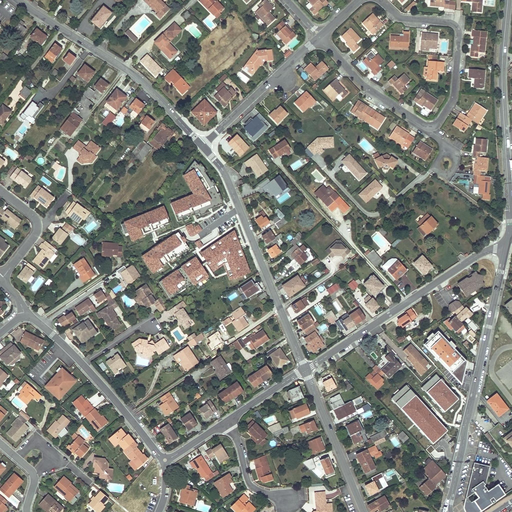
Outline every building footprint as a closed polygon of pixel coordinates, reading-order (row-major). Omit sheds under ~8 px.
[(142,0),(157,13),(156,15),(160,19),(169,9),(159,0),(142,0)] [(199,0),(199,1),(213,16),(213,15),(217,12),(219,13),(224,9),(216,0),(199,0)] [(268,1),(267,2),(264,0),(259,4),(261,7),(255,12),(268,26),(275,20),(271,15),(270,17),(267,14),(274,8),(268,1)] [(325,0),(319,0),(307,0),(310,3),(306,6),(314,15),(321,9),(320,8),(324,5),(325,6),(329,3),(325,0)] [(439,6),(442,6),(445,6),(445,9),(449,9),(449,0),(435,0),(436,1),(430,1),(430,6),(439,7),(439,6)] [(481,12),(482,0),(461,0),(461,1),(475,2),(474,4),(473,3),(472,11),(481,12)] [(413,1),(405,9),(408,12),(416,4),(413,1)] [(108,10),(105,8),(103,6),(91,21),(99,28),(105,21),(112,13),(111,13),(112,11),(109,8),(108,10)] [(186,12),(184,13),(182,16),(187,20),(191,17),(186,12)] [(384,25),(380,22),(378,21),(379,21),(373,14),(363,23),(368,29),(369,28),(374,34),(384,25)] [(18,39),(22,34),(26,29),(22,26),(25,24),(21,21),(10,33),(18,39)] [(289,28),(286,25),(282,21),(275,27),(279,31),(277,33),(282,38),(281,39),(286,45),(296,36),(290,30),(289,31),(288,29),(289,28)] [(163,52),(170,58),(176,52),(167,43),(176,34),(174,32),(178,28),(174,23),(155,43),(161,49),(162,49),(164,51),(163,52)] [(351,48),(353,50),(355,52),(359,48),(356,44),(361,39),(351,28),(342,36),(350,44),(349,45),(352,47),(351,48)] [(40,45),(46,37),(37,30),(31,37),(40,45)] [(472,52),(471,52),(471,57),(478,57),(478,52),(485,53),(486,38),(487,38),(487,31),(472,30),(472,37),(475,37),(473,48),(472,48),(472,52)] [(138,40),(128,31),(126,33),(136,43),(138,40)] [(391,36),(391,41),(391,46),(399,46),(399,48),(408,48),(409,32),(404,32),(404,38),(400,38),(400,37),(391,36)] [(423,33),(422,39),(422,46),(429,46),(429,48),(437,49),(438,35),(429,34),(429,35),(427,35),(427,33),(423,33)] [(55,44),(45,57),(51,63),(62,50),(55,44)] [(272,60),(271,55),(271,50),(257,51),(257,53),(256,55),(254,54),(250,59),(245,65),(254,72),(258,67),(259,64),(258,63),(259,62),(261,63),(261,62),(272,60)] [(4,62),(8,57),(3,53),(0,56),(0,59),(2,61),(4,62)] [(71,66),(76,59),(69,53),(64,60),(71,66)] [(370,67),(374,71),(372,72),(375,75),(381,70),(378,66),(384,61),(378,54),(371,61),(368,57),(363,61),(370,68),(370,67)] [(148,55),(140,62),(155,78),(163,70),(148,55)] [(392,61),(387,65),(391,69),(395,65),(392,61)] [(427,75),(427,79),(436,80),(436,73),(435,73),(435,71),(444,72),(445,63),(429,61),(428,68),(428,72),(425,71),(424,75),(427,75)] [(316,70),(313,66),(310,63),(304,69),(314,81),(328,68),(322,62),(316,67),(318,68),(316,70)] [(243,68),(252,74),(254,72),(245,65),(243,68)] [(87,82),(94,73),(84,66),(78,75),(87,82)] [(169,83),(169,82),(170,82),(181,94),(189,86),(172,68),(163,77),(169,83)] [(477,81),(476,81),(475,88),(484,89),(486,71),(470,69),(469,78),(477,79),(477,81)] [(227,76),(225,74),(218,80),(221,82),(227,76)] [(397,87),(396,88),(402,94),(406,91),(403,87),(410,81),(404,74),(397,80),(394,76),(388,81),(391,85),(393,83),(397,87)] [(338,82),(335,79),(323,90),(332,100),(336,96),(339,100),(343,97),(347,93),(341,87),(340,87),(336,84),(338,82)] [(95,91),(100,95),(102,93),(102,94),(109,86),(101,80),(95,88),(97,89),(95,91)] [(132,81),(129,85),(135,90),(139,86),(132,81)] [(224,88),(225,87),(226,86),(223,83),(215,90),(218,93),(214,97),(223,107),(228,102),(226,100),(235,92),(231,87),(229,89),(227,91),(224,88)] [(20,93),(23,96),(26,98),(31,91),(26,87),(20,93)] [(82,95),(82,96),(88,100),(94,92),(88,87),(82,95)] [(107,103),(116,110),(126,97),(117,90),(107,103)] [(422,105),(423,104),(431,109),(437,100),(421,90),(414,101),(418,104),(419,103),(422,105)] [(299,101),(298,100),(294,103),(303,112),(308,106),(315,100),(306,92),(300,98),(301,99),(299,101)] [(88,100),(82,96),(78,102),(88,110),(93,104),(88,100)] [(130,107),(134,110),(131,114),(135,117),(144,105),(132,96),(127,103),(131,106),(130,107)] [(37,103),(33,100),(29,106),(28,106),(20,116),(24,120),(29,114),(34,118),(44,105),(40,102),(37,106),(35,105),(37,103)] [(364,119),(371,108),(367,106),(367,107),(365,106),(365,105),(358,100),(350,111),(356,116),(357,114),(364,119)] [(215,114),(203,101),(202,102),(206,106),(204,108),(207,111),(207,110),(208,110),(209,110),(210,111),(211,111),(214,115),(215,114)] [(207,111),(204,108),(206,106),(202,102),(194,110),(198,114),(197,115),(203,122),(204,121),(206,122),(214,115),(211,111),(210,111),(209,110),(208,110),(207,110),(207,111)] [(461,113),(460,115),(458,116),(460,117),(459,119),(458,118),(453,125),(464,132),(468,126),(467,125),(471,119),(477,123),(482,117),(483,117),(487,110),(475,103),(470,111),(471,112),(470,113),(469,112),(466,116),(461,113)] [(0,123),(1,124),(3,122),(5,119),(10,112),(3,106),(0,109),(0,123)] [(275,109),(272,112),(269,115),(277,124),(287,114),(280,106),(276,110),(275,109)] [(116,117),(112,122),(114,124),(122,115),(124,116),(128,111),(124,107),(116,117)] [(375,111),(371,108),(364,119),(371,124),(370,125),(377,129),(384,118),(376,112),(376,113),(374,112),(375,111)] [(191,113),(203,125),(206,122),(204,121),(203,122),(197,115),(198,114),(194,110),(191,113)] [(111,124),(112,122),(116,117),(111,113),(102,123),(108,127),(109,126),(111,124)] [(70,136),(74,130),(79,125),(78,124),(81,121),(73,114),(61,129),(70,136)] [(139,126),(143,129),(147,132),(154,122),(146,117),(146,118),(143,115),(140,119),(143,121),(139,126)] [(252,137),(265,124),(261,121),(256,116),(253,120),(251,118),(245,124),(246,126),(244,128),(252,137)] [(167,139),(168,139),(171,135),(170,135),(172,132),(168,129),(167,130),(163,127),(164,126),(162,123),(157,129),(160,131),(150,143),(160,151),(163,146),(162,145),(167,139)] [(403,130),(396,126),(389,137),(395,141),(396,140),(402,144),(403,142),(408,146),(414,138),(408,135),(409,134),(405,131),(404,132),(403,131),(403,130)] [(240,156),(248,148),(236,135),(228,143),(240,156)] [(317,138),(307,147),(308,148),(313,154),(317,152),(320,148),(320,147),(323,147),(323,148),(333,147),(332,137),(317,138)] [(478,175),(478,177),(478,179),(475,178),(474,184),(476,184),(479,185),(478,193),(483,194),(482,199),(489,200),(490,194),(489,194),(490,176),(480,175),(481,171),(487,171),(488,158),(480,157),(480,152),(486,153),(488,140),(477,139),(476,147),(475,147),(475,152),(473,151),(473,156),(478,157),(477,166),(476,166),(475,170),(474,170),(474,175),(478,175)] [(284,140),(268,151),(274,158),(278,155),(278,156),(286,152),(288,150),(290,149),(284,140)] [(419,140),(416,146),(413,151),(419,155),(418,156),(424,160),(432,149),(424,144),(424,145),(422,144),(423,143),(419,140)] [(456,140),(453,145),(461,150),(464,144),(456,140)] [(92,162),(96,157),(95,156),(100,148),(91,141),(86,147),(78,141),(72,148),(78,153),(80,152),(81,155),(79,157),(76,160),(81,164),(82,163),(83,160),(89,160),(91,161),(92,162)] [(142,141),(132,153),(135,155),(136,156),(146,144),(142,141)] [(137,158),(140,161),(151,148),(146,144),(136,156),(135,157),(137,158)] [(313,154),(308,148),(305,151),(310,157),(313,154)] [(387,169),(388,168),(389,166),(391,168),(397,161),(390,156),(388,160),(383,159),(382,156),(380,157),(377,153),(372,155),(375,160),(379,168),(382,166),(383,169),(387,169)] [(256,155),(244,163),(248,168),(250,166),(257,177),(267,170),(256,155)] [(366,173),(349,155),(341,161),(349,170),(350,169),(351,170),(350,171),(359,180),(366,173)] [(128,167),(129,168),(137,158),(135,157),(131,163),(128,167)] [(198,165),(194,161),(185,173),(185,174),(187,178),(185,179),(189,186),(191,185),(193,189),(191,190),(193,195),(195,194),(195,197),(189,199),(188,197),(181,200),(182,201),(178,202),(178,201),(170,204),(177,219),(181,217),(182,218),(187,216),(188,218),(198,214),(209,209),(223,204),(221,199),(219,199),(217,193),(210,181),(207,176),(204,173),(198,165)] [(200,164),(198,165),(204,173),(206,171),(200,164)] [(32,180),(17,168),(10,177),(14,181),(15,180),(20,184),(26,188),(32,180)] [(268,179),(259,185),(261,188),(262,187),(269,197),(274,193),(276,196),(283,191),(281,188),(286,184),(279,175),(270,181),(268,179)] [(212,180),(210,181),(217,193),(219,199),(221,199),(219,193),(212,180)] [(382,188),(375,180),(358,195),(365,203),(382,188)] [(38,186),(30,196),(33,199),(34,197),(47,207),(53,198),(38,186)] [(334,192),(332,193),(331,194),(329,191),(327,192),(326,191),(326,190),(325,189),(322,186),(314,193),(328,207),(333,202),(336,205),(341,201),(334,192)] [(76,206),(72,203),(66,211),(73,216),(72,218),(78,223),(81,219),(83,221),(86,217),(81,213),(84,210),(77,205),(76,206)] [(100,213),(104,209),(100,205),(96,210),(100,213)] [(169,220),(163,207),(156,210),(157,211),(152,213),(151,212),(141,216),(141,218),(133,221),(132,219),(124,222),(125,223),(121,224),(124,234),(128,232),(130,237),(135,236),(135,237),(144,233),(145,235),(160,229),(159,226),(164,224),(163,222),(169,220)] [(5,212),(1,208),(0,209),(0,218),(15,230),(21,221),(7,210),(5,212)] [(284,215),(277,208),(273,211),(276,214),(280,219),(284,215)] [(428,213),(417,223),(420,226),(430,217),(430,216),(428,213)] [(271,218),(274,223),(280,219),(276,214),(273,216),(271,218)] [(261,216),(258,218),(255,220),(261,228),(269,222),(265,217),(263,219),(261,216)] [(423,235),(425,234),(426,232),(427,233),(437,224),(430,216),(430,217),(420,226),(417,228),(423,235)] [(280,219),(274,223),(278,228),(284,223),(280,219)] [(170,223),(169,220),(163,222),(164,224),(159,226),(160,229),(163,228),(164,227),(164,226),(165,225),(170,223)] [(202,227),(198,222),(193,225),(191,221),(186,224),(189,232),(192,234),(197,230),(202,227)] [(60,245),(73,228),(66,223),(61,230),(59,229),(51,239),(60,245)] [(383,237),(387,233),(382,228),(378,231),(383,237)] [(273,242),(276,240),(278,239),(276,236),(274,238),(270,231),(262,237),(264,241),(266,239),(266,241),(267,242),(271,240),(273,242)] [(181,238),(178,232),(174,235),(175,237),(170,240),(169,238),(167,239),(165,241),(166,242),(162,244),(160,242),(155,246),(156,248),(152,251),(152,249),(151,250),(141,256),(152,272),(156,270),(160,267),(171,260),(171,258),(178,254),(178,255),(185,251),(184,250),(187,247),(184,242),(185,241),(183,237),(181,238)] [(249,273),(233,232),(220,241),(221,243),(218,245),(216,243),(213,245),(215,247),(208,251),(207,249),(201,253),(213,271),(216,269),(215,267),(224,261),(227,268),(225,269),(227,275),(229,274),(231,279),(233,278),(234,279),(245,275),(244,274),(249,273)] [(6,241),(0,236),(0,256),(1,257),(9,246),(5,243),(6,241)] [(293,245),(295,243),(299,239),(296,236),(291,241),(293,245)] [(391,245),(391,246),(392,246),(402,238),(400,236),(391,245)] [(199,240),(194,243),(198,249),(203,246),(199,240)] [(276,240),(273,242),(270,244),(272,247),(269,249),(271,253),(269,254),(272,257),(280,251),(275,245),(278,243),(276,240)] [(335,244),(327,252),(331,257),(335,254),(340,254),(343,257),(349,251),(339,241),(336,240),(334,242),(335,244)] [(53,248),(45,241),(42,244),(41,243),(38,247),(41,250),(32,261),(42,269),(51,257),(49,255),(52,251),(51,251),(53,248)] [(118,244),(103,243),(102,254),(113,255),(117,255),(117,257),(121,257),(122,247),(118,247),(118,244)] [(296,256),(302,252),(306,248),(303,245),(299,248),(298,247),(295,243),(293,245),(291,247),(290,249),(296,256)] [(294,258),(286,264),(291,271),(300,265),(307,258),(309,256),(306,253),(304,255),(302,252),(296,256),(294,258)] [(381,260),(378,256),(374,252),(372,255),(369,252),(366,255),(375,266),(381,260)] [(429,270),(428,270),(428,269),(431,266),(422,256),(413,263),(424,275),(429,270)] [(95,275),(83,258),(74,263),(81,274),(80,275),(78,276),(82,283),(95,275)] [(208,277),(195,258),(191,261),(192,263),(186,267),(184,265),(173,273),(174,274),(170,277),(169,275),(159,282),(169,298),(173,296),(178,293),(184,288),(190,284),(191,284),(192,285),(196,283),(196,282),(199,280),(200,282),(201,281),(207,277),(208,277)] [(389,260),(388,261),(382,265),(385,268),(387,266),(387,265),(388,263),(390,262),(392,261),(395,260),(397,260),(396,258),(394,258),(393,258),(392,259),(391,259),(389,260)] [(387,266),(385,268),(395,279),(406,269),(397,260),(395,260),(392,261),(390,262),(388,263),(387,265),(387,266)] [(215,267),(216,269),(223,264),(225,269),(227,268),(224,261),(215,267)] [(122,272),(131,265),(129,262),(119,268),(122,272)] [(32,271),(34,268),(27,263),(17,277),(25,283),(33,272),(32,271)] [(81,274),(74,263),(73,265),(80,275),(81,274)] [(120,273),(128,284),(140,275),(133,264),(131,265),(122,272),(120,273)] [(460,282),(459,286),(466,296),(482,286),(482,282),(483,276),(477,275),(475,272),(460,282)] [(373,295),(378,291),(383,286),(373,275),(363,284),(373,295)] [(283,286),(289,295),(303,286),(302,284),(301,282),(305,279),(302,276),(298,278),(297,276),(283,286)] [(256,285),(255,285),(255,286),(251,280),(240,288),(246,298),(259,290),(256,285)] [(352,290),(355,288),(358,285),(353,280),(347,285),(352,290)] [(333,292),(341,287),(339,283),(327,291),(330,295),(330,294),(333,292)] [(145,284),(135,291),(137,296),(136,297),(140,302),(142,301),(144,305),(146,308),(150,305),(149,304),(152,302),(152,303),(153,303),(155,302),(150,294),(152,294),(145,284)] [(341,287),(333,292),(336,297),(339,295),(338,293),(343,290),(341,287)] [(103,293),(102,291),(101,289),(94,294),(99,302),(105,297),(108,301),(112,299),(107,291),(103,293)] [(140,302),(136,297),(134,297),(138,303),(141,307),(144,305),(142,301),(140,302)] [(156,307),(164,302),(161,297),(155,302),(153,303),(156,307)] [(302,299),(293,305),(295,308),(294,309),(296,312),(308,304),(305,300),(306,299),(305,297),(302,299)] [(88,298),(82,302),(75,307),(80,314),(90,308),(92,312),(96,309),(88,298)] [(112,310),(118,305),(113,298),(112,299),(108,301),(107,302),(109,306),(96,314),(99,319),(102,317),(109,327),(111,326),(113,326),(115,329),(120,326),(117,321),(117,320),(116,317),(117,317),(112,310)] [(372,312),(375,309),(378,306),(372,298),(365,305),(372,312)] [(175,314),(185,330),(191,326),(188,322),(191,320),(183,309),(187,306),(183,301),(173,308),(177,313),(175,314)] [(448,309),(451,313),(462,306),(459,302),(455,301),(449,305),(448,309)] [(156,307),(160,312),(167,307),(164,302),(156,307)] [(464,309),(462,306),(451,313),(455,317),(455,318),(464,309)] [(41,307),(36,310),(40,316),(45,313),(41,307)] [(168,311),(172,316),(175,314),(177,313),(173,308),(168,311)] [(233,323),(236,327),(238,330),(247,324),(243,317),(245,316),(239,308),(231,313),(236,321),(233,323)] [(455,318),(460,322),(466,316),(468,318),(472,314),(465,308),(464,309),(455,318)] [(349,316),(354,325),(364,318),(360,313),(358,309),(355,311),(349,316)] [(398,320),(399,322),(397,323),(399,326),(401,325),(402,327),(411,321),(410,320),(416,317),(411,309),(405,313),(406,315),(398,320)] [(71,311),(68,314),(65,316),(64,315),(58,319),(62,326),(75,317),(71,311)] [(306,333),(314,327),(315,327),(312,323),(313,323),(307,314),(296,321),(302,330),(303,330),(305,333),(306,333)] [(348,314),(335,322),(340,330),(345,326),(347,328),(350,326),(351,327),(354,325),(349,316),(348,314)] [(460,322),(455,318),(455,317),(451,321),(448,323),(453,327),(458,333),(461,330),(464,327),(460,322)] [(451,321),(449,319),(443,323),(450,330),(453,327),(448,323),(451,321)] [(80,325),(78,321),(69,328),(71,331),(73,330),(76,335),(77,335),(78,337),(79,339),(80,340),(89,334),(91,337),(96,333),(89,323),(85,327),(83,323),(80,325)] [(317,332),(314,327),(306,333),(308,336),(304,339),(309,346),(307,347),(308,350),(311,348),(313,352),(323,345),(321,342),(323,340),(322,339),(321,338),(319,339),(315,333),(317,332)] [(236,341),(232,343),(237,352),(242,348),(245,346),(244,344),(251,340),(256,348),(268,339),(262,330),(253,336),(252,334),(242,341),(240,337),(236,341)] [(20,342),(35,349),(36,347),(40,348),(43,340),(25,331),(20,342)] [(466,361),(437,331),(423,343),(458,380),(460,381),(461,380),(466,361)] [(89,334),(80,340),(82,343),(91,337),(89,334)] [(195,337),(193,339),(196,343),(201,340),(198,335),(195,337)] [(140,340),(132,345),(137,352),(142,352),(142,353),(143,355),(146,356),(148,354),(149,351),(153,352),(156,349),(159,354),(169,347),(163,339),(155,345),(153,346),(147,345),(147,343),(147,341),(140,340)] [(189,342),(187,343),(190,347),(196,343),(193,339),(189,342)] [(471,347),(466,341),(463,343),(469,350),(471,347)] [(8,346),(4,349),(15,360),(18,358),(18,355),(20,353),(12,344),(9,347),(8,346)] [(384,373),(388,378),(402,366),(393,357),(396,354),(387,345),(384,348),(389,353),(385,358),(389,362),(381,370),(384,373)] [(410,345),(404,351),(409,356),(407,358),(414,366),(413,367),(420,375),(426,370),(423,367),(427,363),(410,345)] [(278,367),(282,364),(286,361),(282,355),(283,355),(279,349),(277,350),(275,346),(265,353),(267,357),(270,355),(278,367)] [(197,362),(187,347),(173,356),(176,360),(179,357),(181,361),(187,369),(197,362)] [(15,360),(4,349),(1,351),(2,353),(0,354),(0,357),(6,365),(8,363),(12,363),(15,360)] [(119,353),(107,361),(115,373),(118,371),(118,368),(121,366),(122,368),(127,365),(119,353)] [(220,355),(211,362),(217,370),(223,378),(231,372),(220,355)] [(384,373),(381,370),(376,365),(372,369),(374,370),(377,374),(373,377),(370,374),(365,378),(373,386),(373,385),(376,382),(380,387),(383,383),(381,382),(383,380),(380,377),(384,373)] [(257,372),(263,381),(269,377),(268,376),(271,373),(267,366),(257,372)] [(0,384),(3,382),(8,376),(0,367),(0,384)] [(56,375),(46,387),(57,397),(63,391),(65,393),(75,382),(69,376),(70,375),(62,368),(56,375)] [(257,385),(263,381),(257,372),(248,379),(253,386),(256,383),(256,384),(257,385)] [(454,395),(435,374),(421,387),(443,411),(456,399),(453,396),(454,395)] [(324,387),(327,392),(336,387),(329,375),(322,379),(325,386),(324,387)] [(42,395),(25,381),(17,390),(21,393),(18,397),(23,402),(27,398),(29,401),(32,398),(33,396),(35,398),(38,400),(42,395)] [(228,389),(233,397),(239,394),(238,392),(242,389),(238,383),(228,389)] [(406,385),(391,398),(432,443),(446,430),(406,385)] [(303,397),(301,392),(299,387),(289,390),(291,396),(293,401),(303,397)] [(228,401),(233,397),(228,389),(219,395),(223,402),(227,400),(228,401)] [(179,406),(169,391),(160,397),(163,401),(164,400),(165,402),(164,403),(160,406),(166,415),(179,406)] [(498,416),(508,409),(496,394),(487,401),(498,416)] [(85,417),(85,416),(94,409),(92,405),(90,407),(86,401),(82,395),(73,402),(85,417)] [(331,405),(333,410),(344,404),(339,395),(330,399),(333,404),(331,405)] [(203,406),(199,409),(204,417),(216,410),(210,401),(203,406)] [(344,404),(333,410),(338,420),(354,412),(351,406),(350,406),(348,402),(344,404)] [(306,404),(287,411),(290,419),(296,417),(296,418),(310,413),(306,404)] [(94,409),(85,416),(97,431),(105,424),(99,417),(100,416),(94,409)] [(216,410),(204,417),(205,419),(217,411),(216,410)] [(189,413),(179,420),(185,429),(191,425),(192,427),(196,424),(189,413)] [(13,426),(7,433),(16,441),(29,426),(25,423),(27,420),(22,415),(20,414),(17,417),(19,419),(13,426)] [(59,420),(60,421),(58,422),(56,421),(47,431),(55,438),(58,435),(63,430),(70,421),(63,415),(59,420)] [(108,422),(102,415),(100,416),(99,417),(105,424),(108,422)] [(11,424),(13,426),(19,419),(17,417),(11,424)] [(301,431),(306,429),(308,433),(317,429),(313,420),(299,426),(301,431)] [(254,435),(252,436),(251,438),(255,441),(257,439),(260,442),(264,438),(267,435),(252,421),(246,428),(254,435)] [(350,436),(363,430),(359,421),(346,427),(350,436)] [(178,438),(168,424),(160,430),(169,444),(178,438)] [(283,428),(280,429),(272,432),(275,436),(285,432),(284,430),(283,428)] [(364,429),(363,430),(350,436),(354,444),(360,441),(361,443),(366,442),(368,441),(365,435),(367,434),(364,429)] [(124,450),(133,442),(128,435),(125,437),(123,434),(124,433),(121,430),(110,438),(116,445),(118,443),(124,450)] [(403,443),(408,438),(402,431),(397,436),(403,443)] [(370,439),(372,443),(385,437),(383,432),(370,438),(370,439)] [(84,442),(81,439),(79,436),(70,445),(76,450),(75,451),(81,457),(88,449),(82,444),(84,442)] [(312,454),(322,450),(322,448),(323,447),(320,438),(308,442),(312,454)] [(137,446),(133,442),(124,450),(123,450),(131,460),(137,467),(147,459),(143,454),(142,455),(136,447),(136,446),(137,446)] [(219,460),(223,458),(228,455),(220,443),(212,449),(211,448),(205,452),(210,458),(215,455),(219,460)] [(445,452),(437,452),(431,445),(426,450),(435,460),(445,459),(445,452)] [(374,446),(356,455),(361,465),(371,460),(369,457),(374,455),(376,458),(381,455),(380,452),(378,453),(374,446)] [(388,452),(384,456),(388,460),(392,455),(388,452)] [(194,464),(194,466),(194,467),(196,467),(203,477),(204,476),(206,478),(207,477),(209,479),(214,476),(211,472),(200,455),(192,461),(194,464)] [(261,457),(254,460),(256,464),(263,461),(262,458),(265,457),(265,455),(261,457)] [(100,478),(104,479),(109,479),(111,479),(112,471),(111,469),(108,469),(108,464),(104,458),(94,457),(93,465),(95,467),(94,470),(96,472),(100,473),(100,478)] [(262,481),(263,481),(264,482),(265,482),(268,481),(272,479),(271,474),(270,474),(268,475),(267,470),(265,465),(264,466),(263,462),(267,461),(265,457),(262,458),(263,461),(256,464),(257,468),(256,469),(258,477),(259,477),(260,478),(261,478),(261,479),(262,480),(262,481)] [(329,474),(334,472),(329,459),(328,459),(327,457),(320,460),(327,477),(330,476),(329,474)] [(128,462),(134,469),(137,467),(131,460),(128,462)] [(367,476),(377,471),(371,460),(361,465),(367,476)] [(432,461),(422,471),(435,485),(445,475),(432,461)] [(465,499),(475,492),(478,497),(467,505),(466,506),(469,510),(470,509),(472,511),(477,511),(480,510),(481,511),(492,503),(492,504),(496,501),(505,494),(498,484),(488,491),(485,487),(484,485),(485,485),(490,467),(474,463),(473,467),(472,471),(465,499)] [(224,496),(229,493),(234,490),(229,483),(233,481),(231,477),(232,477),(230,472),(214,482),(217,486),(218,486),(224,496)] [(22,481),(14,474),(0,490),(8,497),(22,481)] [(76,493),(68,486),(70,484),(70,483),(63,477),(54,487),(63,495),(70,501),(72,503),(77,498),(74,496),(76,493)] [(373,482),(365,486),(369,495),(383,488),(378,479),(373,482)] [(426,495),(429,492),(430,493),(436,488),(428,479),(419,488),(426,495)] [(189,490),(190,488),(190,486),(183,483),(181,488),(183,488),(180,496),(182,496),(181,502),(191,505),(194,497),(196,498),(197,492),(189,490)] [(68,486),(76,493),(78,491),(70,484),(68,486)] [(329,499),(341,494),(339,488),(326,493),(329,499)] [(108,498),(99,490),(94,496),(93,497),(94,499),(92,501),(89,505),(97,511),(103,505),(108,498)] [(313,511),(312,511),(332,511),(331,505),(326,505),(325,493),(313,494),(313,506),(318,506),(320,506),(320,509),(318,509),(318,511),(313,511)] [(370,511),(371,511),(377,509),(379,511),(389,506),(388,505),(383,497),(381,493),(374,497),(376,501),(367,506),(370,511)] [(248,499),(244,494),(231,506),(236,511),(239,511),(240,511),(252,511),(254,510),(247,503),(247,504),(245,506),(243,504),(245,502),(248,499)] [(49,510),(50,511),(49,511),(59,511),(60,511),(60,510),(62,508),(52,499),(47,495),(40,503),(48,510),(49,510)] [(249,502),(247,503),(254,510),(255,509),(249,502)] [(39,505),(47,511),(48,510),(40,503),(39,505)]
